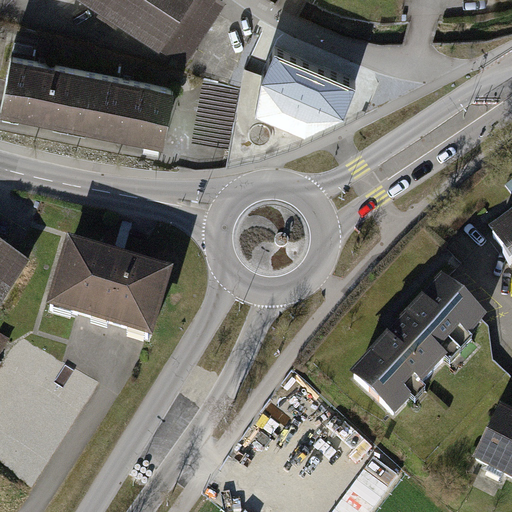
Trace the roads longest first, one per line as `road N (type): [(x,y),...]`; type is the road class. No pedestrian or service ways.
road 1 (secondary): [(225,264),(216,306),(90,511)]
road 2 (secondary): [(142,511),(236,372),(271,292)]
road 3 (secondary): [(511,66),(332,184),(303,194)]
road 4 (secondary): [(325,247),(351,216),(511,108)]
road 5 (tertiary): [(0,168),(225,211)]
road 6 (residential): [(414,61),(363,57),(249,0)]
